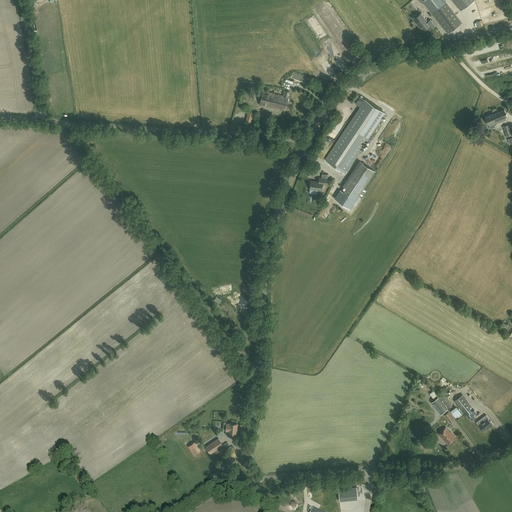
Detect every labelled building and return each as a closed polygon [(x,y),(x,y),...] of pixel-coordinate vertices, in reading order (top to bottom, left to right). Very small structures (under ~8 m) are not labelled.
[(425,0),(423,1),(448,33),(461,23),(445,2),(443,3),(440,0),(425,0)] [(452,0),(460,11),(474,0),(452,0)] [(413,19),(419,26),(423,23),(422,21),(425,19),(421,13),(416,17),(415,15),(414,15),(412,17),(412,18),(413,19)] [(423,23),(419,26),(422,31),(427,27),(429,30),(435,26),(430,19),(433,17),(431,14),(425,19),(422,21),(423,23)] [(282,95),(273,93),(270,106),(285,110),(288,96),(289,91),(283,90),(282,95)] [(270,106),(273,93),(266,91),(266,92),(262,91),(259,104),(270,106)] [(326,158),(347,171),(385,113),(360,97),(355,104),(360,107),(326,158)] [(497,120),(498,122),(506,119),(505,117),(507,116),(504,109),(495,113),(497,120)] [(495,113),(485,117),(486,120),(486,121),(487,121),(488,124),(489,126),(490,129),(495,127),(494,124),(498,122),(497,120),(495,113)] [(503,126),(505,134),(506,136),(511,134),(511,133),(511,129),(509,124),(503,126)] [(379,144),(376,143),(367,158),(371,160),(381,143),(384,145),(385,143),(381,141),(379,144)] [(350,209),(356,200),(365,186),(350,176),(335,199),(350,209)] [(326,185),(327,179),(321,178),(320,178),(320,182),(311,181),(310,181),(309,184),(310,184),(310,189),(317,190),(318,190),(321,191),(322,184),(326,185)] [(485,331),(489,325),(484,321),(480,328),(485,331)] [(469,419),(473,416),(468,409),(469,408),(461,396),(454,401),(463,413),(464,412),(469,419)] [(447,409),(438,397),(432,402),(441,414),(447,409)] [(452,409),(457,415),(461,411),(457,405),(452,409)] [(455,419),(449,411),(444,415),(450,423),(455,419)] [(489,428),(492,425),(488,418),(487,419),(485,416),(477,422),(479,425),(483,430),(488,427),(489,428)] [(228,434),(237,435),(237,424),(229,423),(229,424),(226,424),(226,431),(229,431),(228,434)] [(446,427),(438,434),(448,444),(455,437),(446,427)] [(206,447),(210,453),(223,445),(218,438),(206,447)] [(357,487),(338,488),(340,501),(358,500),(357,487)]
